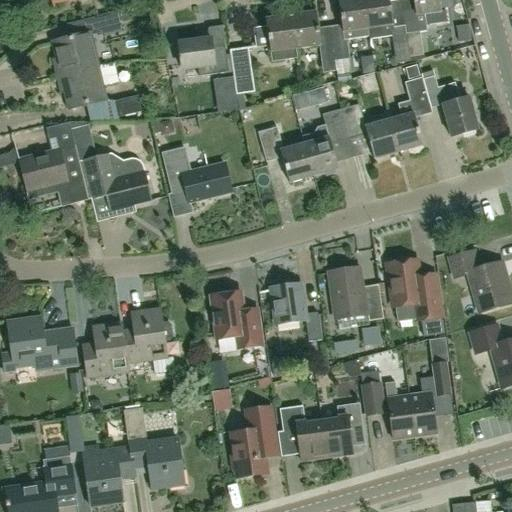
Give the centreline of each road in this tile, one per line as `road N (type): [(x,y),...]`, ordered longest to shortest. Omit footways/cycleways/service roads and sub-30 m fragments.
road 1 (residential): [(511,170),(167,264),(20,270),(0,261)]
road 2 (unclassified): [(511,449),(287,511)]
